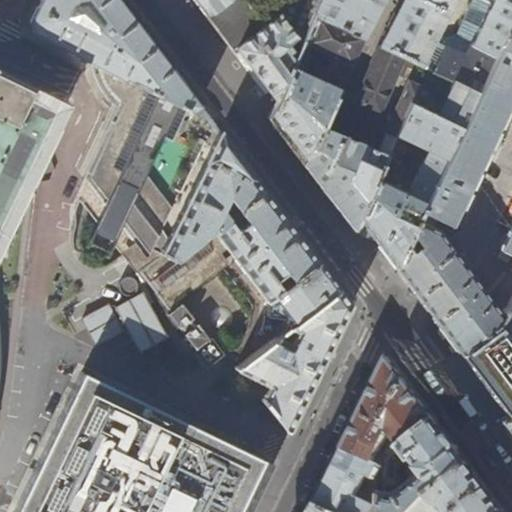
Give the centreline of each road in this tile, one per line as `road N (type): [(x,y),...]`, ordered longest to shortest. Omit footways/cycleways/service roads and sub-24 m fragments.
road 1 (residential): [(148,0),(383,314)]
road 2 (residential): [(287,511),(383,314)]
road 3 (residential): [(383,314),(511,485)]
